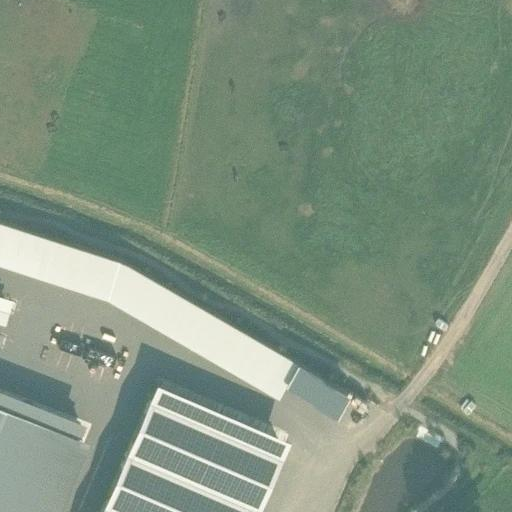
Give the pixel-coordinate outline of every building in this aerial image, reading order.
[(88,511),(106,460),(83,453),(92,427),(0,396),(0,511),(88,511)] [(99,511),(127,511),(141,473),(116,464),(99,511)] [(148,477),(139,511),(164,511),(172,483),(148,477)] [(201,511),(207,495),(184,488),(175,511),(201,511)] [(254,511),(251,511),(250,511),(235,511),(238,505),(215,499),(211,511),(254,511)]
